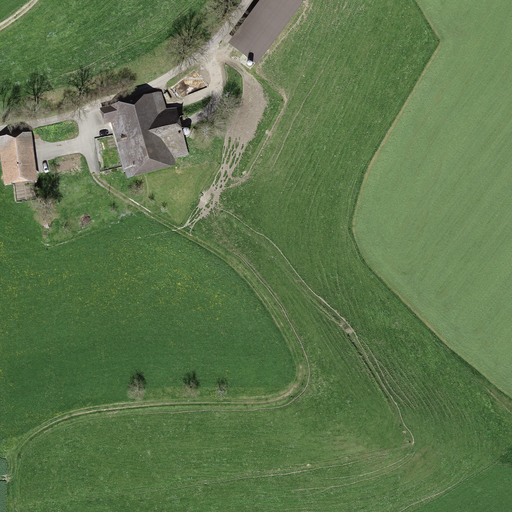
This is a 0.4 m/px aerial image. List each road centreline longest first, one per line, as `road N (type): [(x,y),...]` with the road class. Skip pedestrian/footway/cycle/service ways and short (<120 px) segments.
road 1 (track): [(91,173),(231,265),(298,368),(293,386),(261,402),(129,404),(39,426),(20,444),(13,466),(13,511)]
road 2 (unclassified): [(0,128),(146,88),(223,30),(246,0)]
